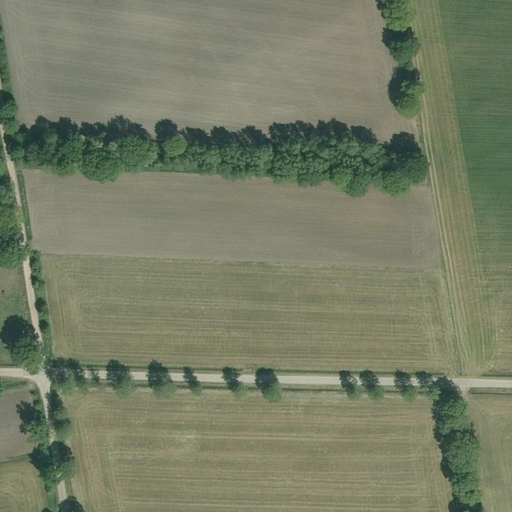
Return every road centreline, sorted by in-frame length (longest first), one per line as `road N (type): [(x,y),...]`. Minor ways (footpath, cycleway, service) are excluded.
road 1 (unclassified): [(511,385),(0,373)]
road 2 (track): [(64,511),(0,102)]
